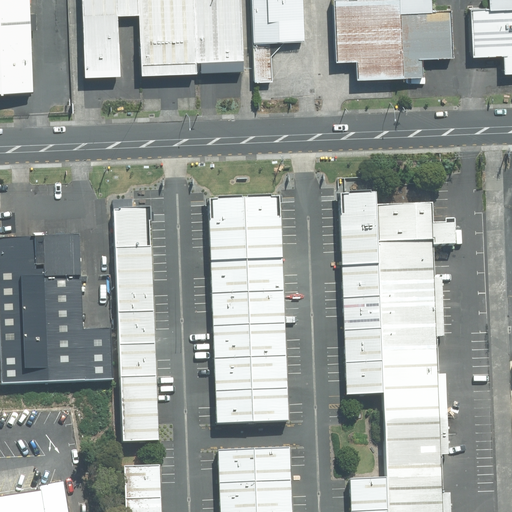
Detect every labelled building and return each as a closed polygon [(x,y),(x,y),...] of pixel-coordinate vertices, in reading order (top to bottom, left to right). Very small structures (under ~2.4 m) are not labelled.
[(0,0),(0,95),(33,95),(29,0),(0,0)] [(111,17),(133,16),(132,0),(75,0),(78,77),(113,75),(111,17)] [(238,0),(133,0),(135,66),(240,62),(238,0)] [(246,0),(248,44),(300,42),(298,0),(246,0)] [(398,80),(395,0),(350,0),(351,0),(340,1),(328,1),(330,64),(342,63),(350,63),(351,81),(398,80)] [(395,0),(398,80),(417,79),(417,60),(448,59),(446,12),(427,13),(426,0),(395,0)] [(511,0),(485,0),(486,11),(465,11),(467,59),(498,58),(499,76),(511,75),(511,0)] [(369,209),(369,197),(332,198),(334,259),(334,265),(371,264),(369,209)] [(272,200),(237,202),(240,265),(274,263),(274,256),(272,200)] [(237,202),(202,203),(204,255),(205,266),(240,265),(237,202)] [(425,207),(369,209),(371,264),(373,297),(373,312),(436,310),(435,279),(428,279),(428,269),(427,248),(449,247),(449,224),(426,225),(425,207)] [(145,213),(110,214),(111,254),(146,252),(145,213)] [(78,240),(0,243),(0,388),(115,383),(114,354),(113,333),(82,334),(78,240)] [(146,252),(111,254),(113,318),(149,318),(148,289),(146,252)] [(274,263),(240,265),(241,296),(276,295),(275,273),(274,263)] [(373,297),(371,264),(334,265),(334,276),(335,298),(373,297)] [(240,265),(205,266),(205,273),(206,297),(241,296),(240,265)] [(276,295),(241,296),(242,328),(277,326),(276,317),(276,295)] [(241,296),(206,297),(207,329),(242,328),(241,296)] [(373,312),(373,297),(335,298),(336,323),(336,331),(374,330),(373,312)] [(437,339),(436,310),(373,312),(374,330),(375,361),(430,359),(430,349),(430,339),(437,339)] [(149,318),(113,318),(113,333),(114,354),(150,352),(149,338),(149,318)] [(277,326),(242,328),(243,359),(278,358),(277,336),(277,326)] [(242,328),(207,329),(208,337),(209,360),(243,359),(242,328)] [(375,361),(374,330),(336,331),(337,341),(337,365),(375,363),(375,361)] [(150,352),(114,354),(115,383),(151,381),(150,357),(150,352)] [(278,358),(243,359),(245,391),(279,389),(279,382),(278,358)] [(243,359),(209,360),(210,386),(210,392),(245,391),(243,359)] [(377,422),(443,420),(442,377),(431,377),(431,368),(430,359),(375,361),(375,363),(376,396),(377,422)] [(376,396),(375,363),(337,365),(338,391),(338,398),(343,398),(376,396)] [(151,381),(115,383),(118,446),(153,445),(152,419),(152,405),(151,381)] [(279,389),(245,391),(246,422),(281,421),(280,400),(279,389)] [(245,391),(210,392),(210,401),(211,423),(246,422),(245,391)] [(381,481),(437,479),(436,468),(436,457),(443,457),(443,420),(377,422),(381,481)] [(283,450),(247,451),(248,483),(284,482),(284,475),(283,450)] [(247,451),(211,452),(212,478),(212,485),(248,483),(247,451)] [(155,470),(122,471),(122,503),(155,502),(155,492),(155,470)] [(445,511),(445,495),(437,496),(437,487),(437,479),(381,481),(382,511),(445,511)] [(345,511),(382,511),(381,481),(344,483),(346,507),(345,511)] [(284,482),(248,483),(249,511),(285,511),(285,489),(284,482)] [(249,511),(248,483),(212,485),(213,493),(213,511),(249,511)] [(64,511),(61,487),(0,496),(0,511),(64,511)] [(155,502),(122,503),(122,511),(155,511),(156,510),(155,502)]
